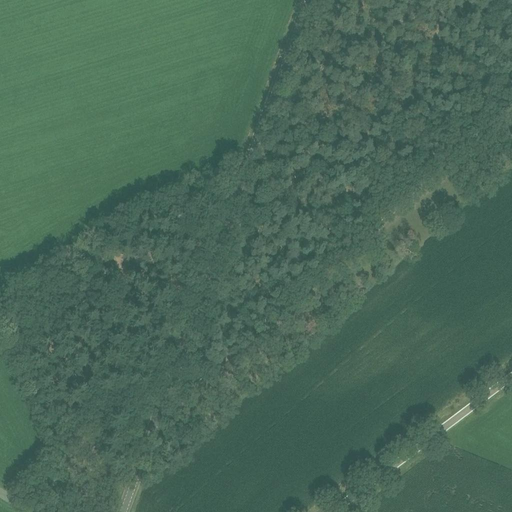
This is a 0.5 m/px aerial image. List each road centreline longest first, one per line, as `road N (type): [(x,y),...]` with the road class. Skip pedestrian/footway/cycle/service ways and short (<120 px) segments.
road 1 (tertiary): [(123,511),(310,0)]
road 2 (track): [(511,108),(346,253),(284,320),(233,357),(188,408),(156,426)]
road 3 (unclassified): [(331,511),(511,377)]
